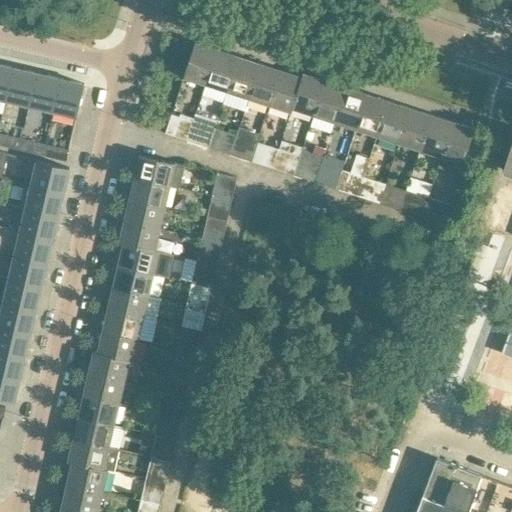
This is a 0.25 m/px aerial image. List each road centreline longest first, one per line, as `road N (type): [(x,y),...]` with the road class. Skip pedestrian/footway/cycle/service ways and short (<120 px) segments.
road 1 (residential): [(17,511),(123,65)]
road 2 (residential): [(391,511),(431,430),(454,427),(511,448)]
road 3 (residential): [(511,58),(384,17)]
road 4 (residential): [(0,38),(123,65)]
